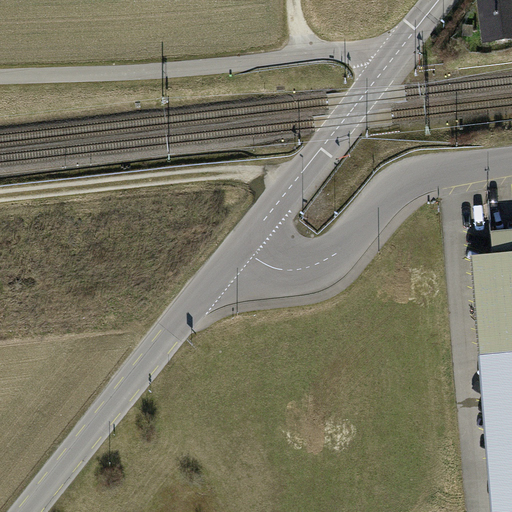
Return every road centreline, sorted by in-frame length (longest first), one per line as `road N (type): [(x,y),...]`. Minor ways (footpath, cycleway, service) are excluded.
road 1 (track): [(393,59),(359,50),(159,72),(0,78)]
road 2 (unknown): [(473,168),(473,357),(489,511)]
road 3 (tertiary): [(28,511),(242,249)]
road 4 (tertiary): [(242,249),(441,0)]
road 5 (unclassified): [(242,249),(271,267),(325,262),(399,184),(511,163)]
road 6 (track): [(292,186),(256,172),(0,195)]
